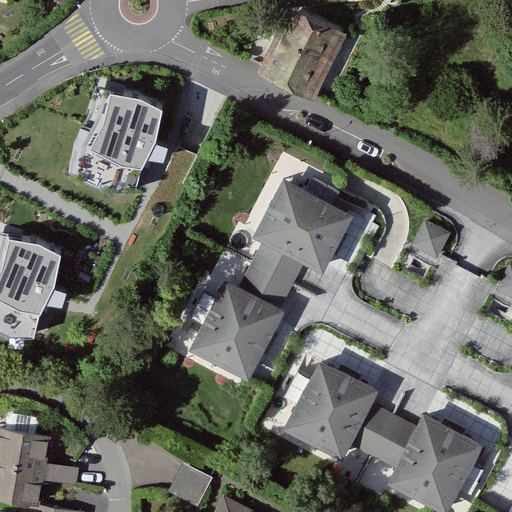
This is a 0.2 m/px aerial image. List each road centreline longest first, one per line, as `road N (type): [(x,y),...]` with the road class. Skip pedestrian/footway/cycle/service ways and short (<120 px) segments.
road 1 (residential): [(511,215),(159,30)]
road 2 (residential): [(121,511),(115,463),(87,416),(51,390),(0,376)]
road 3 (residential): [(111,21),(0,88)]
